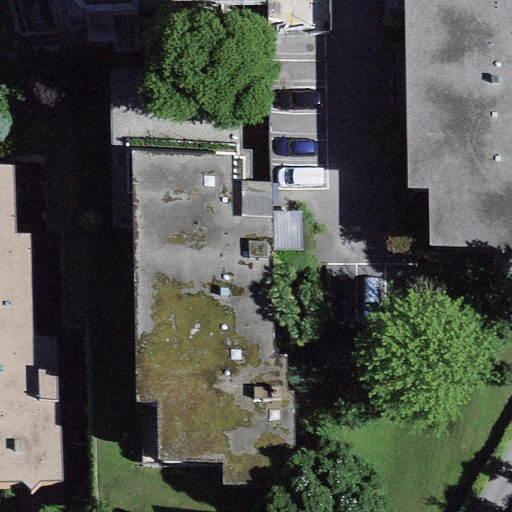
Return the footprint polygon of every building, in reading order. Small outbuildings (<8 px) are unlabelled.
[(283,0),(59,0),(65,14),(74,30),(86,45),(129,42),(128,26),(284,17),(283,0)] [(511,0),(429,0),(429,12),(399,13),(408,228),(424,227),(427,284),(492,281),(493,302),(511,301),(511,0)] [(120,152),(232,152),(232,84),(120,84),(120,152)] [(43,160),(21,160),(20,227),(42,227),(43,160)] [(0,491),(20,491),(29,500),(39,491),(63,490),(60,345),(31,345),(29,244),(13,244),(12,174),(0,174),(0,491)] [(232,192),(129,195),(137,440),(157,439),(159,494),(223,492),(224,511),(293,508),(290,415),(276,416),(268,196),(232,198),(232,192)]
